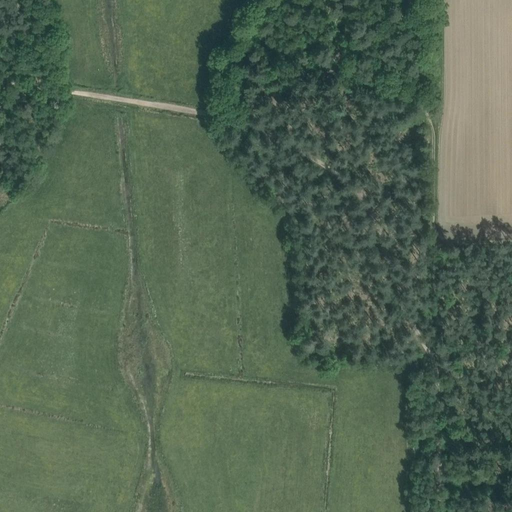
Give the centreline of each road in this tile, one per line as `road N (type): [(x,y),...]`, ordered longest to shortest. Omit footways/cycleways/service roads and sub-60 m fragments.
road 1 (track): [(0,90),(233,121),(302,152),(348,187),(378,241),(402,312),(435,358),(442,511)]
road 2 (track): [(378,241),(511,240)]
